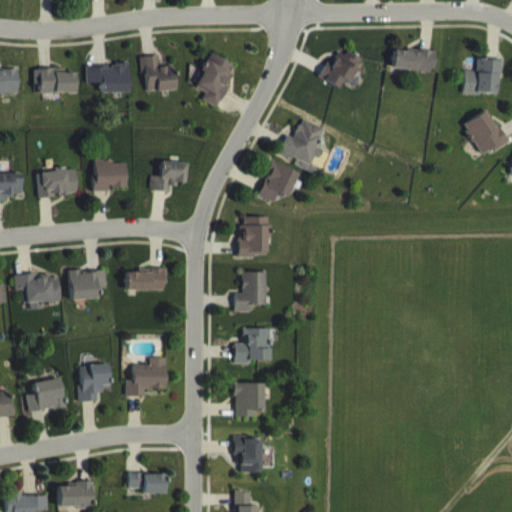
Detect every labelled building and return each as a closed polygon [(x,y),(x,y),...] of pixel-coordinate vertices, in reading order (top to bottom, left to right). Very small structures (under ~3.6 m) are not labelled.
[(391,82),(431,89),(434,68),(395,61),(391,82)] [(350,99),(362,75),(339,63),(331,78),(326,76),(317,92),(337,102),(341,94),(350,99)] [(201,115),(217,121),(235,79),(209,68),(194,102),(205,107),(201,115)] [(140,71),(141,88),(146,88),(146,106),(174,105),(172,78),(158,79),(158,70),(140,71)] [(462,107),(498,109),(499,75),(476,73),(475,86),(463,85),(462,107)] [(3,84),(2,80),(0,79),(0,109),(18,109),(17,83),(3,84)] [(127,79),(86,79),(86,97),(101,97),(101,107),(128,107),(127,79)] [(75,87),(64,87),(64,83),(34,83),(34,98),(40,98),(39,108),(75,108),(75,87)] [(461,139),(480,169),(491,161),(494,166),(507,157),(486,123),(461,139)] [(324,143),(301,133),(293,153),(286,149),(278,167),(296,174),(294,179),(309,186),(319,163),(316,162),(324,143)] [(94,206),(109,206),(109,202),(126,201),(126,177),(112,178),(112,174),(93,174),(94,206)] [(150,190),(149,205),(170,206),(170,198),(185,199),(186,177),(160,176),(159,191),(150,190)] [(298,187),(272,176),(257,209),(273,217),(277,207),(287,212),(298,187)] [(77,208),(75,182),(54,183),(55,186),(36,187),(38,211),(77,208)] [(22,208),(21,188),(0,188),(0,214),(13,214),(13,208),(22,208)] [(240,231),(239,270),(268,271),(269,232),(240,231)] [(126,305),(166,306),(166,285),(126,284),(126,305)] [(106,285),(69,286),(70,314),(97,313),(96,302),(106,302),(106,285)] [(266,287),(242,287),(242,308),(235,308),(234,327),(250,327),(250,320),(266,320),(266,287)] [(14,291),(14,306),(26,305),(28,324),(41,323),(41,317),(60,316),(58,288),(14,291)] [(270,343),(244,343),(244,358),(234,358),(234,377),(270,377),(270,343)] [(125,411),(144,411),(144,403),(165,404),(166,372),(149,372),(149,380),(133,379),(132,395),(126,395),(125,411)] [(97,415),(96,405),(109,405),(107,379),(78,380),(80,416),(97,415)] [(64,421),(59,392),(32,397),(34,408),(25,410),(29,427),(64,421)] [(254,432),(254,425),(263,425),(264,398),(235,397),(234,431),(254,432)] [(0,431),(13,430),(10,405),(0,406),(0,431)] [(240,487),(261,487),(260,451),(233,452),(234,467),(240,467),(240,487)] [(164,508),(164,488),(128,488),(128,503),(142,503),(142,508),(164,508)] [(57,511),(92,511),(92,496),(74,496),(74,500),(58,501),(57,511)]
